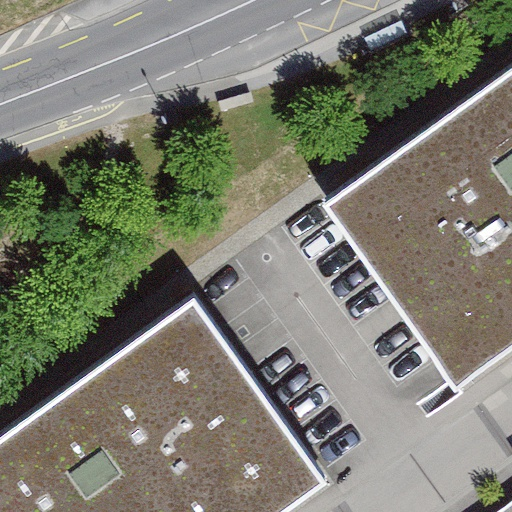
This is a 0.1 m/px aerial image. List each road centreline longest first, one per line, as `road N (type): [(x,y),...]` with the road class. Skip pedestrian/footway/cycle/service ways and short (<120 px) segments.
road 1 (secondary): [(0,106),(250,0)]
road 2 (unclassified): [(395,511),(511,428)]
